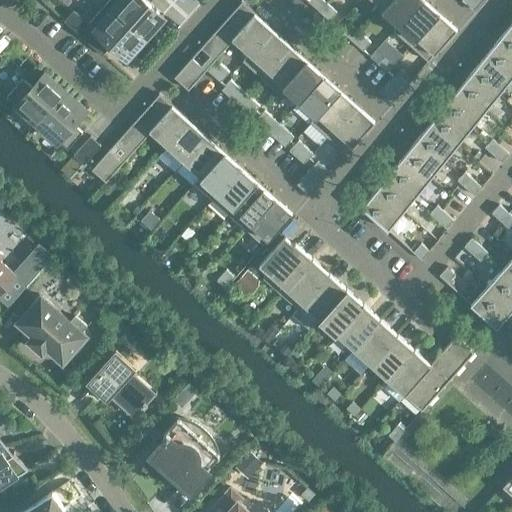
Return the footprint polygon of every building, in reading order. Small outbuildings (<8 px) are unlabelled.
[(145,0),(108,0),(107,2),(145,36),(163,16),(145,0)] [(319,10),(327,1),(325,0),(309,0),(309,1),(319,10)] [(389,0),(384,7),(400,21),(393,29),(394,29),(420,0),(389,0)] [(427,0),(420,0),(394,29),(411,45),(441,12),(427,0)] [(462,0),(474,10),(482,0),(462,0)] [(189,89),(207,69),(214,75),(223,65),(216,59),(234,39),(233,38),(256,12),(255,12),(242,1),(175,76),(189,89)] [(337,10),(327,1),(319,10),(330,19),(337,10)] [(128,56),(145,36),(107,2),(89,22),(128,56)] [(76,30),(86,20),(67,3),(58,13),(76,30)] [(233,38),(234,39),(249,53),(243,60),(244,61),(273,28),(256,12),(233,38)] [(441,12),(411,45),(428,60),(458,28),(441,13),(441,12)] [(354,40),(361,31),(351,22),(343,31),(354,40)] [(511,22),(500,38),(511,47),(511,22)] [(273,28),(244,61),(261,76),(290,43),(273,28)] [(372,41),(361,31),(354,40),(364,49),(372,41)] [(511,47),(500,38),(486,54),(511,75),(511,47)] [(290,43),(261,76),(278,91),(307,58),(290,43)] [(396,61),(385,52),(378,61),(388,70),(396,61)] [(511,77),(511,75),(486,54),(472,71),(499,93),(511,77)] [(307,58),(278,91),(285,84),(301,99),(324,73),(307,58)] [(223,65),(214,75),(221,81),(230,71),(223,65)] [(412,79),(400,68),(394,75),(406,85),(412,79)] [(499,93),(472,71),(459,88),(485,110),(499,93)] [(8,94),(38,121),(66,90),(46,72),(33,87),(23,78),(8,94)] [(324,73),(301,99),(317,114),(311,121),(312,121),(341,88),(324,73)] [(391,102),(406,85),(394,75),(379,91),(391,102)] [(229,96),(238,86),(231,79),(222,89),(229,96)] [(237,102),(246,92),(238,86),(229,96),(237,102)] [(341,88),(312,121),(329,137),(358,104),(341,88)] [(485,110),(459,88),(445,105),(472,127),(485,110)] [(85,108),(66,90),(38,121),(68,148),(83,131),(73,122),(85,108)] [(244,109),(253,99),(246,92),(237,102),(244,109)] [(106,181),(151,131),(151,130),(174,104),(173,104),(160,93),(92,168),(106,181)] [(251,115),(260,105),(253,99),(244,109),(251,115)] [(151,130),(151,131),(168,145),(191,120),(174,104),(151,130)] [(358,104),(329,137),(346,152),(375,120),(358,105),(359,104),(358,104)] [(472,127),(445,105),(431,121),(458,143),(472,127)] [(264,111),(256,119),(263,126),(271,117),(264,111)] [(271,132),(278,124),(271,117),(263,126),(271,132)] [(191,120),(168,145),(185,161),(208,135),(191,120)] [(458,143),(431,121),(418,138),(444,160),(458,143)] [(278,139),(285,131),(278,124),(271,132),(278,139)] [(285,145),(293,137),(285,131),(278,139),(285,145)] [(74,154),(84,163),(101,144),(91,135),(74,154)] [(208,135),(185,161),(201,175),(195,182),(195,183),(225,150),(208,135)] [(444,160),(418,138),(404,155),(431,177),(444,160)] [(485,146),(494,154),(501,146),(493,138),(485,146)] [(297,156),(305,148),(297,141),(290,150),(297,156)] [(509,153),(501,146),(494,154),(502,161),(509,153)] [(305,163),(312,154),(305,148),(297,156),(305,163)] [(225,150),(195,183),(212,198),(242,165),(225,150)] [(431,177),(404,155),(390,172),(417,193),(431,177)] [(330,171),(318,160),(311,168),(322,179),(330,171)] [(242,165),(212,198),(229,213),(259,180),(242,165)] [(322,179),(311,168),(304,176),(316,186),(322,179)] [(466,187),(474,179),(466,171),(458,180),(466,187)] [(417,193),(390,172),(377,188),(404,210),(417,193)] [(316,186),(304,176),(297,183),(309,194),(316,186)] [(482,186),(474,179),(466,187),(474,195),(482,186)] [(259,180),(229,213),(246,229),(276,196),(259,180)] [(404,210),(377,188),(363,206),(388,229),(404,210)] [(276,196),(246,229),(264,244),(293,212),(276,197),(276,196)] [(446,212),(438,204),(430,213),(439,220),(446,212)] [(499,220),(507,212),(499,204),(491,213),(499,220)] [(454,219),(446,212),(439,220),(447,228),(454,219)] [(511,222),(511,216),(507,212),(499,220),(507,228),(511,222)] [(281,293),(313,257),(295,242),(294,243),(285,235),(259,263),(268,271),(263,277),(281,293)] [(472,237),(464,245),(472,253),(480,244),(472,237)] [(413,252),(422,259),(429,250),(421,243),(413,252)] [(488,252),(480,244),(472,253),(480,260),(488,252)] [(0,291),(16,274),(0,259),(0,257),(3,254),(0,251),(0,291)] [(313,257),(281,293),(298,308),(330,273),(313,257)] [(511,257),(500,270),(511,280),(511,257)] [(456,273),(447,266),(439,275),(448,282),(456,273)] [(217,279),(225,287),(235,276),(226,268),(217,279)] [(511,309),(511,280),(500,270),(486,286),(511,309)] [(330,273),(298,308),(298,309),(304,303),(320,318),(347,288),(330,273)] [(511,309),(486,286),(471,303),(497,326),(511,309)] [(347,288),(320,318),(337,333),(364,303),(347,288)] [(48,346),(63,360),(86,335),(82,331),(87,326),(76,316),(71,321),(42,296),(20,321),(35,335),(32,338),(45,349),(48,346)] [(364,303),(337,333),(354,348),(381,318),(364,303)] [(381,318),(354,348),(371,363),(397,333),(381,318)] [(397,333),(371,363),(387,378),(382,384),(414,349),(397,333)] [(456,335),(431,363),(431,364),(399,399),(400,400),(405,394),(422,409),(474,351),(456,335)] [(115,348),(86,380),(107,399),(114,392),(135,411),(134,416),(134,417),(144,406),(145,407),(148,403),(147,403),(157,392),(156,391),(151,393),(130,374),(136,367),(115,348)] [(414,349),(382,384),(399,399),(431,364),(431,363),(414,349)] [(182,403),(197,387),(190,381),(175,396),(182,403)] [(149,456),(184,487),(216,450),(215,449),(212,440),(206,431),(198,424),(189,420),(179,418),(178,416),(164,432),(167,436),(149,456)] [(0,487),(29,468),(0,436),(0,487)] [(250,449),(236,465),(248,477),(263,461),(250,449)] [(311,488),(304,497),(308,500),(316,492),(311,488)] [(231,489),(210,511),(251,511),(240,501),(242,499),(231,489)] [(26,500),(7,511),(67,511),(53,490),(29,506),(26,500)]
